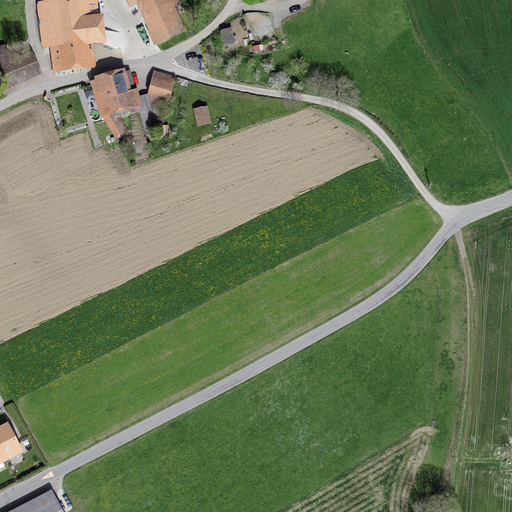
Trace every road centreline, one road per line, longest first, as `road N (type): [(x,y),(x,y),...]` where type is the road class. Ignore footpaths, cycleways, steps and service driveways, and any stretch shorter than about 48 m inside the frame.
road 1 (unclassified): [(0,501),(390,291),(454,220)]
road 2 (unclassified): [(152,61),(354,112),(386,137),(454,220)]
road 3 (track): [(449,511),(472,356),(454,220)]
road 4 (unclassified): [(0,106),(23,92),(152,61)]
